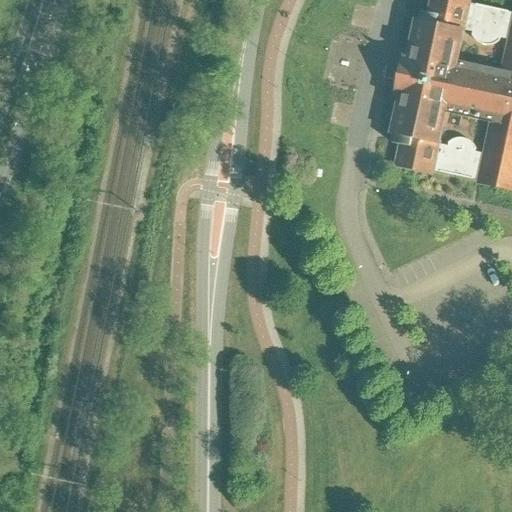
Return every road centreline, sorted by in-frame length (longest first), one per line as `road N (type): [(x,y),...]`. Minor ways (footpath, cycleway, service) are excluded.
road 1 (tertiary): [(243,47),(224,98),(207,198),(208,364)]
road 2 (tertiary): [(208,364),(242,119),(243,47)]
road 3 (primary): [(0,188),(61,0)]
road 4 (tertiary): [(208,511),(208,364)]
